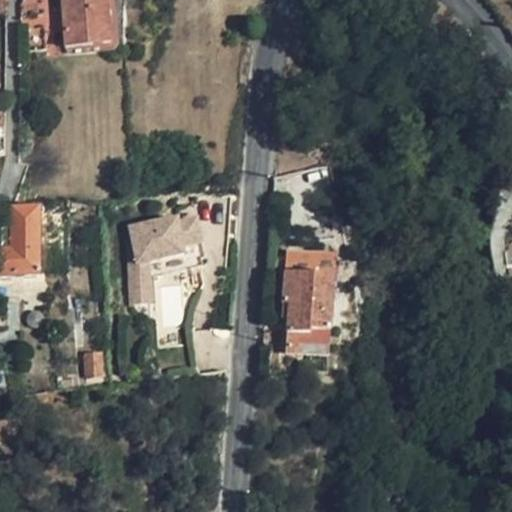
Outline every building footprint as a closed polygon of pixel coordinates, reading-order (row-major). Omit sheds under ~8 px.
[(110,15),(109,0),(46,0),(46,21),(63,21),(63,30),(64,45),(111,43),(110,15)] [(124,0),(109,0),(110,15),(125,14),(124,0)] [(63,21),(46,21),(47,30),(63,30),(63,21)] [(0,275),(36,276),(38,209),(13,210),(12,227),(5,227),(2,231),(0,251),(0,250),(0,275)] [(201,245),(196,220),(176,224),(175,219),(139,226),(142,240),(128,243),(130,284),(150,284),(150,264),(182,257),(181,248),(201,245)] [(283,271),(334,272),(335,248),(284,248),(283,271)] [(334,272),(283,271),(282,303),(286,303),(286,320),(285,351),(297,352),(297,336),(310,336),(310,329),(333,330),(334,272)] [(150,284),(130,284),(131,298),(150,297),(150,284)] [(50,325),(52,319),(51,318),(49,314),(43,313),(40,315),(37,321),(39,326),(42,327),(46,328),(50,325)] [(334,352),(333,330),(310,329),(310,336),(297,336),(297,352),(334,352)] [(56,376),(57,391),(77,388),(77,374),(56,376)]
